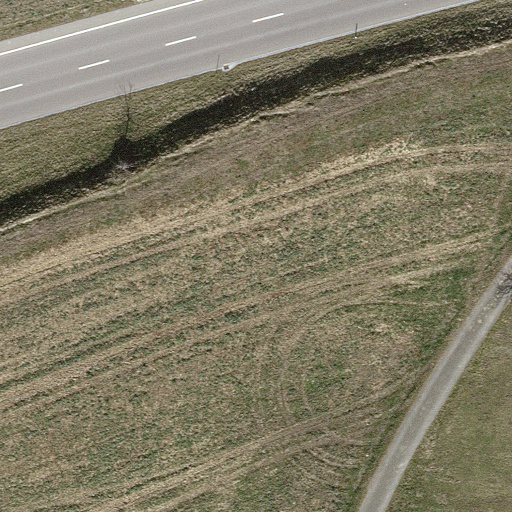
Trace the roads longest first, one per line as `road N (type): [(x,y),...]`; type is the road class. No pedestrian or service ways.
road 1 (tertiary): [(336,0),(0,92)]
road 2 (track): [(511,281),(437,391),(374,511)]
